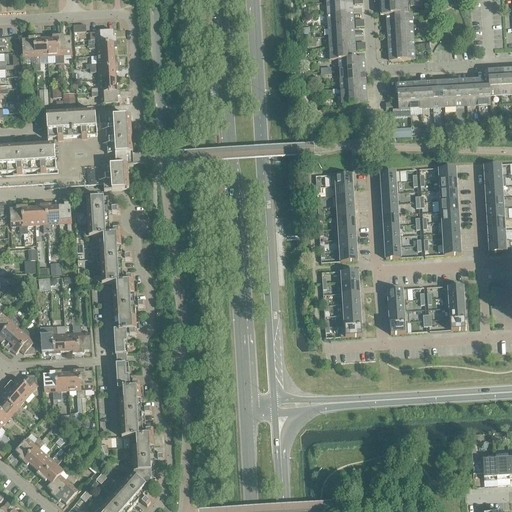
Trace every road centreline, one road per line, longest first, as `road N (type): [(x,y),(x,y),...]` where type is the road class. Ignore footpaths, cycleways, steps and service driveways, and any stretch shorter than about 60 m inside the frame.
road 1 (secondary): [(219,0),(245,408)]
road 2 (secondary): [(275,400),(254,0)]
road 3 (residential): [(73,17),(129,18),(138,107),(139,136),(101,144),(80,195)]
road 4 (residential): [(143,357),(153,326),(149,279),(136,266),(136,221),(124,194),(80,195)]
road 5 (tertiary): [(308,405),(511,392)]
road 6 (residential): [(150,511),(167,481),(167,432),(143,357)]
road 7 (residential): [(370,71),(511,61)]
